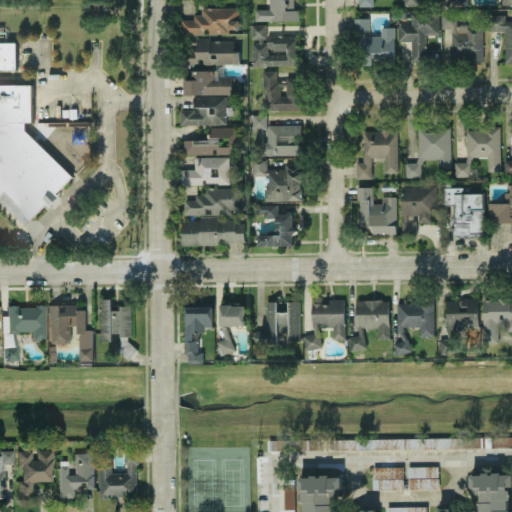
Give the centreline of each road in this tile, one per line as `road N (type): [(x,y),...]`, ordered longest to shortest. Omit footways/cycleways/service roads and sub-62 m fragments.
road 1 (residential): [(0,273),(511,264)]
road 2 (residential): [(161,511),(153,0)]
road 3 (residential): [(336,267),(331,0)]
road 4 (residential): [(332,97),(511,94)]
